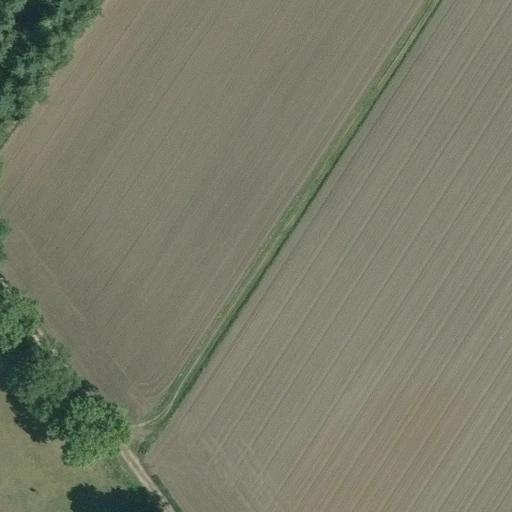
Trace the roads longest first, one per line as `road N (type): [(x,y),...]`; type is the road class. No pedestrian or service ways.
road 1 (track): [(129,464),(436,0)]
road 2 (track): [(0,284),(129,464)]
